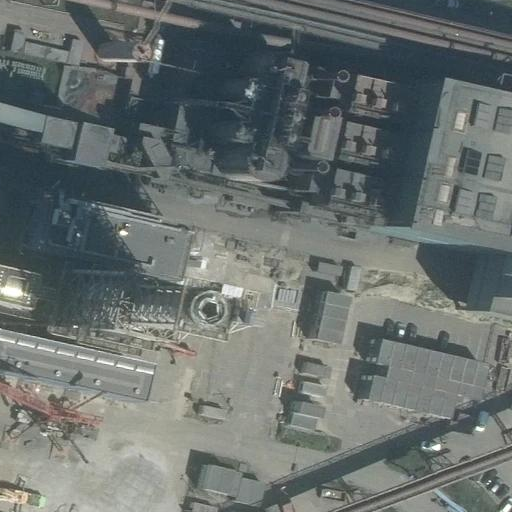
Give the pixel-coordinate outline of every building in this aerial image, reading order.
[(253,57),(175,40),(148,163),(226,180),(253,57)] [(511,111),(305,65),(273,212),(510,264),(511,254),(511,111)] [(127,130),(125,138),(133,139),(135,132),(127,130)] [(2,332),(196,368),(218,249),(24,212),(2,332)] [(330,345),(337,311),(340,297),(316,291),(313,306),(306,339),(330,345)] [(364,363),(365,363),(376,366),(373,378),(363,375),(361,375),(356,396),(355,399),(357,399),(377,404),(382,405),(399,409),(414,413),(440,418),(445,395),(452,396),(466,399),(469,400),(478,364),(475,363),(460,360),(428,353),(413,349),(395,345),(384,342),(369,339),(366,352),(364,363)] [(297,382),(294,393),(318,398),(321,387),(297,382)] [(293,399),(287,422),(311,427),(316,405),(293,399)] [(198,478),(195,489),(231,497),(234,486),(237,473),(201,465),(198,478)]
